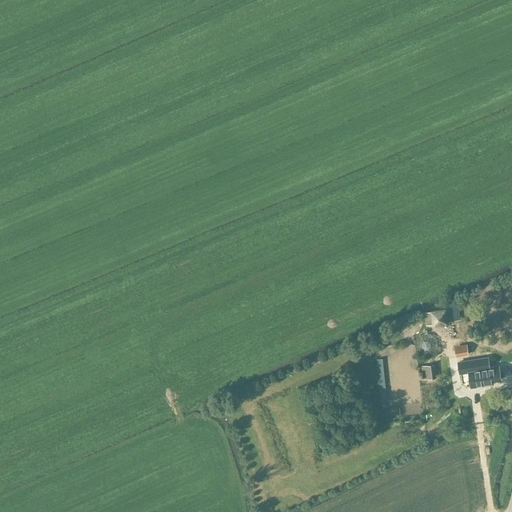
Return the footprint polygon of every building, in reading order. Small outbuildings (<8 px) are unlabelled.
[(433,326),(449,324),(449,321),(455,320),(454,308),(447,309),(447,308),(430,310),(431,311),(425,312),(426,325),(433,324),(433,326)] [(467,344),(455,346),(456,356),(464,355),(468,354),(467,344)] [(488,361),(459,365),(460,376),(471,374),(474,374),(475,377),(476,386),(476,389),(486,388),(485,385),(501,382),(499,370),(499,369),(489,371),(488,361)] [(435,364),(421,366),(423,380),(437,378),(435,364)] [(323,413),(326,420),(332,418),(329,411),(323,413)]
